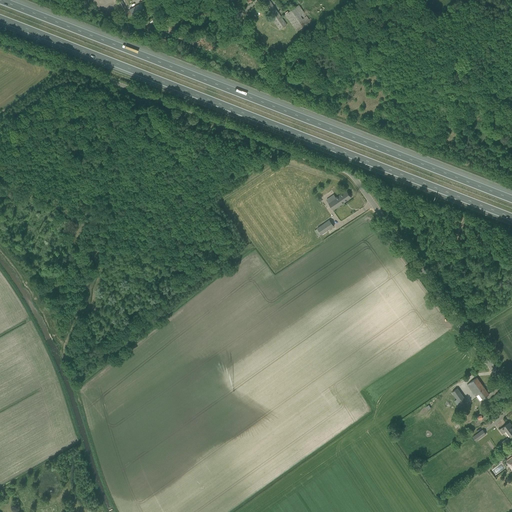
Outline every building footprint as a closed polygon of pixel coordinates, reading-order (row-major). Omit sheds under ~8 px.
[(121,8),(119,9),(122,14),(126,12),(128,11),(121,0),(117,2),(121,8)] [(266,0),(261,3),(280,30),(287,25),(269,0),(266,0)] [(128,11),(126,12),(129,20),(140,14),(141,16),(146,14),(145,12),(145,11),(141,3),(129,9),(130,10),(128,11)] [(293,9),(285,15),(297,32),(311,22),(303,11),(299,6),(299,5),(293,9)] [(158,42),(171,47),(172,43),(160,38),(158,42)] [(328,203),(333,210),(351,197),(347,191),(328,203)] [(314,231),(318,236),(321,234),(322,235),(334,226),(329,220),(317,228),(317,229),(314,231)] [(479,394),(483,399),(489,395),(477,378),(467,385),(476,397),(479,394)] [(466,400),(457,388),(452,392),(461,404),(466,400)] [(507,430),(511,436),(511,435),(511,426),(509,423),(500,430),(502,433),(507,430)] [(473,437),(476,441),(486,434),(482,430),(473,437)] [(500,443),(503,447),(510,442),(507,438),(500,443)] [(496,474),(504,469),(501,465),(493,470),(496,474)]
